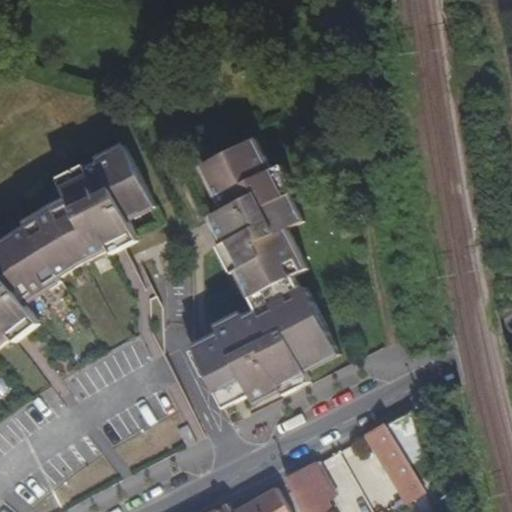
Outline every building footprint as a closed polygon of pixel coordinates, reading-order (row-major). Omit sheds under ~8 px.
[(218,331),(222,339),(194,353),(228,413),(253,401),(256,405),(284,392),(286,396),(313,383),(309,373),(343,356),(310,287),(305,290),(299,278),(312,272),(291,231),(304,225),(291,198),(296,195),(283,168),(271,173),(254,141),(202,167),(218,200),(210,204),(224,231),(214,236),(220,250),(227,263),(232,261),(260,316),(249,322),(246,317),(218,331)] [(33,228),(65,279),(90,264),(116,249),(142,235),(134,219),(159,205),(127,144),(100,159),(102,163),(93,168),(62,185),(70,200),(31,225),(33,228)] [(0,354),(18,340),(43,321),(34,306),(68,283),(65,279),(33,228),(0,250),(0,354)] [(116,249),(119,255),(130,248),(144,239),(142,235),(116,249)] [(43,321),(18,340),(22,345),(34,335),(46,326),(43,321)] [(398,357),(388,361),(390,373),(401,367),(398,357)] [(435,505),(452,490),(423,459),(414,418),(412,415),(404,419),(389,427),(427,493),(432,500),(435,505)] [(408,503),(427,493),(389,427),(370,437),(369,438),(408,503)] [(304,511),(313,511),(327,505),(333,500),(315,467),(287,481),(304,511)] [(291,511),(279,490),(237,511),(291,511)] [(432,500),(427,493),(408,503),(412,510),(432,500)]
